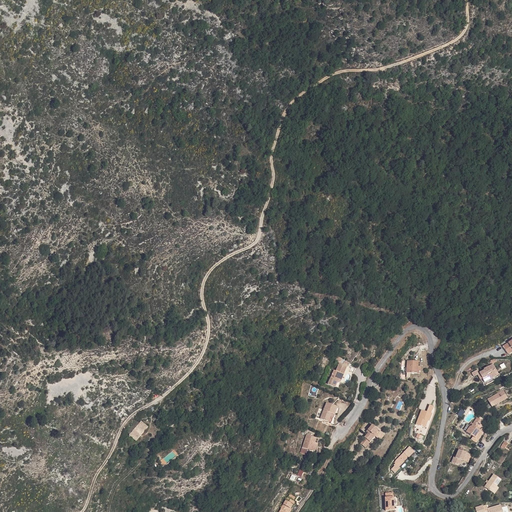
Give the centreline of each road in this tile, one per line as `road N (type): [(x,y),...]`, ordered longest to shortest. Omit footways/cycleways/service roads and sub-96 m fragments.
road 1 (track): [(466,0),(467,20),(453,42),(334,73),(294,100),(271,153),(273,177),(256,241),(204,277),(208,322),(199,359),(129,416),(81,511)]
road 2 (unclassified): [(511,426),(458,492),(436,492),(445,401),(432,336),(417,325),(402,334),(336,435)]
